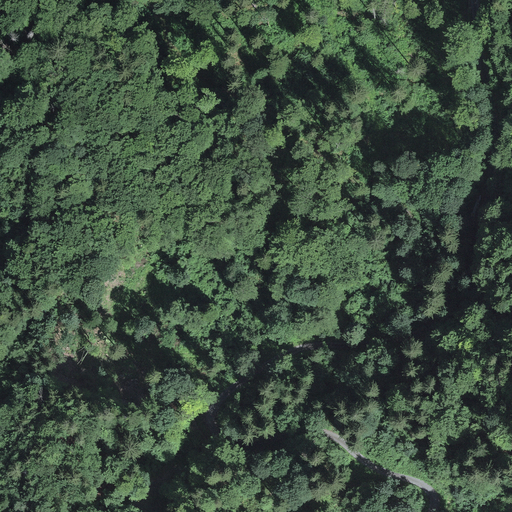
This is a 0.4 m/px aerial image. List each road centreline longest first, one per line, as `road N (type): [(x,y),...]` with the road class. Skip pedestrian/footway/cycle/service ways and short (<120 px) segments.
road 1 (track): [(474,0),(497,121),(493,166),(468,272),(441,318),(348,344),(300,345),(214,403),(221,435),(244,444),(313,429),(336,436),(357,456),(428,483),(437,496),(434,511)]
road 2 (track): [(318,0),(386,134),(377,150),(354,169),(253,112),(233,115),(225,122),(218,182),(132,289),(119,330),(130,346),(154,351),(300,345)]
